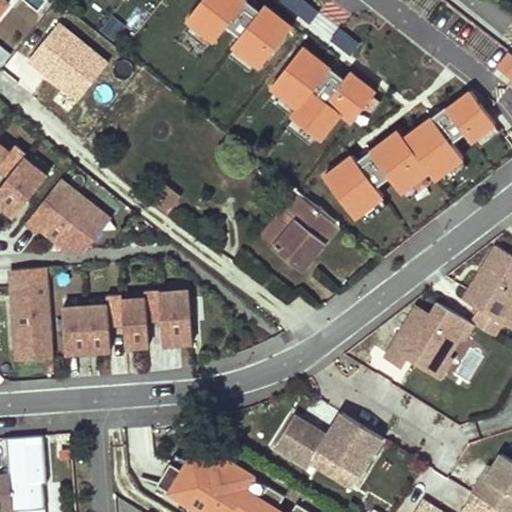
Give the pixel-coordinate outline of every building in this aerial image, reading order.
[(0,0),(0,13),(9,2),(6,0),(0,0)] [(245,0),(199,0),(187,17),(190,20),(212,37),(214,39),(226,23),(240,34),(232,44),(234,45),(256,62),(260,66),(291,27),(264,5),(259,11),(245,0)] [(212,37),(190,20),(184,28),(206,45),(212,37)] [(256,62),(234,45),(228,53),(249,70),(256,62)] [(302,45),(271,84),(277,88),(296,104),(298,106),(289,117),(318,141),(340,113),(349,121),(353,117),(371,94),(375,90),(349,70),(343,78),(302,45)] [(511,53),(508,51),(497,64),(511,75),(511,53)] [(290,112),(296,104),(277,88),(270,96),(290,112)] [(494,122),(469,88),(404,137),(398,129),(357,160),(351,152),(323,173),(354,215),(360,210),(380,195),(382,194),(375,184),(389,173),(401,189),(403,188),(423,173),(428,169),(434,177),(439,173),(459,158),(461,156),(449,140),(463,130),(471,140),(472,138),(492,123),(494,122)] [(379,100),(371,94),(353,117),(360,124),(379,100)] [(499,131),(492,123),(472,138),(479,146),(499,131)] [(0,169),(9,177),(24,156),(27,153),(15,144),(10,151),(0,143),(0,169)] [(48,175),(24,156),(9,177),(0,187),(0,204),(15,216),(48,175)] [(465,166),(459,158),(439,173),(445,181),(465,166)] [(423,173),(403,188),(409,196),(429,181),(423,173)] [(41,229),(67,250),(88,249),(104,228),(88,215),(95,207),(60,180),(26,223),(38,233),(41,229)] [(152,201),(168,214),(181,196),(165,183),(152,201)] [(304,258),(309,262),(339,224),(296,190),(276,215),(290,226),(275,245),(299,264),(304,258)] [(386,203),(380,195),(360,210),(366,218),(386,203)] [(95,207),(88,215),(104,228),(112,217),(96,205),(95,207)] [(290,226),(276,215),(261,234),(275,245),(290,226)] [(473,322),(474,323),(495,336),(511,308),(511,254),(497,245),(464,298),(481,309),(473,322)] [(299,264),(304,268),(309,262),(304,258),(299,264)] [(48,266),(18,268),(19,285),(12,285),(16,350),(54,348),(48,266)] [(19,285),(18,268),(11,269),(12,285),(19,285)] [(160,289),(160,292),(190,290),(189,281),(159,283),(160,289)] [(122,294),(123,299),(146,298),(146,290),(146,288),(122,290),(122,294)] [(160,289),(146,290),(146,298),(123,299),(124,324),(126,347),(150,345),(149,320),(162,319),(160,292),(160,289)] [(190,300),(190,290),(160,292),(162,319),(163,344),(193,342),(192,322),(190,300)] [(107,304),(85,306),(89,352),(111,350),(109,325),(124,324),(123,299),(122,294),(107,295),(107,304)] [(203,299),(190,300),(192,322),(204,321),(203,299)] [(386,355),(402,365),(407,356),(441,376),(452,358),(448,356),(458,339),(465,337),(474,323),(473,322),(439,301),(431,314),(417,305),(386,355)] [(89,352),(85,306),(63,307),(66,353),(89,352)] [(448,356),(452,358),(465,337),(458,339),(448,356)] [(54,348),(16,350),(17,359),(54,356),(54,348)] [(295,415),(276,446),(310,467),(321,449),(361,474),(384,437),(343,412),(339,419),(342,421),(337,430),(333,428),(328,435),(295,415)] [(339,419),(333,428),(337,430),(342,421),(339,419)] [(8,475),(0,475),(0,511),(45,509),(43,484),(47,484),(44,435),(6,438),(8,475)] [(167,489),(207,511),(286,511),(247,488),(254,476),(195,443),(167,489)] [(473,492),(476,494),(504,511),(506,511),(511,511),(511,459),(502,453),(494,467),(486,479),(483,477),(473,492)] [(490,465),(483,477),(486,479),(494,467),(490,465)] [(464,511),(443,511),(423,499),(415,511),(502,511),(504,511),(476,494),(464,511)]
